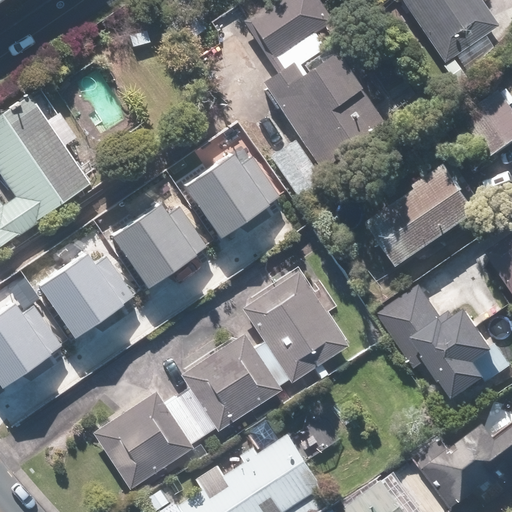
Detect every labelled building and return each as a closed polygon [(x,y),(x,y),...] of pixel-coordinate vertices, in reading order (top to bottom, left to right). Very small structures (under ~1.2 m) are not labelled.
[(282,70),(265,81),(328,179),(397,135),(335,37),(324,44),(317,32),(335,21),(321,0),(278,0),(249,19),(282,70)] [(483,0),(410,0),(447,55),(498,22),(483,0)] [(499,155),(511,145),(511,90),(506,83),(460,118),(481,145),(487,140),(499,155)] [(0,194),(0,246),(91,179),(67,147),(79,138),(40,86),(0,115),(0,164),(19,190),(5,201),(0,194)] [(293,143),(270,158),(295,198),(319,183),(293,143)] [(178,189),(214,243),(278,200),(249,156),(235,166),(228,155),(178,189)] [(450,162),(370,219),(403,266),(484,210),(450,162)] [(106,238),(142,291),(206,249),(177,205),(163,215),(156,204),(106,238)] [(511,233),(491,249),(511,276),(511,233)] [(35,286),(71,340),(135,297),(106,254),(92,263),(85,253),(35,286)] [(255,324),(182,373),(222,430),(284,387),(282,384),(292,377),(295,381),(350,343),(299,270),(277,285),(266,269),(249,281),(256,292),(240,303),(255,324)] [(420,278),(377,306),(418,368),(435,357),(462,399),(494,377),(483,360),(503,347),(477,306),(457,320),(451,311),(445,315),(420,278)] [(0,311),(0,389),(62,348),(33,304),(19,314),(12,303),(0,311)] [(158,389),(95,431),(132,488),(196,446),(158,389)] [(442,431),(415,452),(455,506),(482,486),(491,497),(510,483),(507,480),(511,476),(511,424),(501,433),(491,419),(454,447),(442,431)] [(162,511),(160,511),(285,511),(286,511),(325,511),(335,506),(324,490),(331,485),(295,432),(264,454),(259,446),(243,458),(247,464),(230,475),(222,464),(201,479),(207,488),(180,507),(167,489),(153,498),(162,511)] [(346,505),(351,511),(350,511),(415,511),(389,475),(346,505)]
